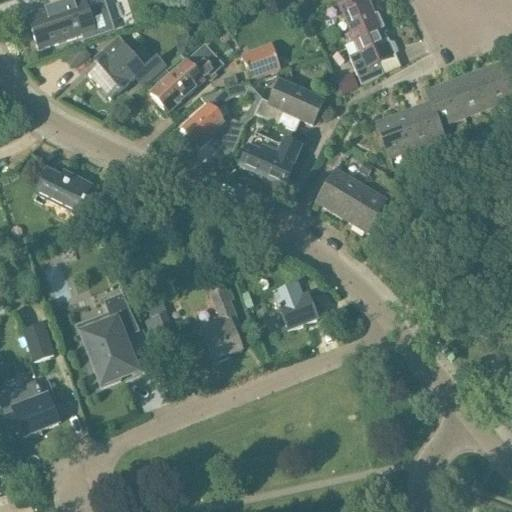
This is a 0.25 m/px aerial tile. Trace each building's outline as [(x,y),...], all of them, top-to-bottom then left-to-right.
[(72,4),(28,19),(39,53),(84,38),(85,42),(113,32),(101,0),(72,0),(71,0),(72,4)] [(287,0),(273,0),(280,14),(291,8),(287,0)] [(350,44),(381,31),(380,30),(384,29),(378,14),(374,15),(369,3),(343,14),(351,34),(346,36),(350,44)] [(378,66),(393,59),(392,57),(396,56),(390,42),(386,44),(381,31),(355,42),(360,53),(349,58),(361,86),(383,76),(378,66)] [(100,66),(86,78),(99,93),(97,94),(105,103),(106,102),(108,104),(126,89),(139,78),(148,89),(167,73),(157,62),(144,73),(119,43),(109,52),(96,62),(100,66)] [(180,70),(151,96),(168,116),(197,90),(224,66),(206,46),(180,70)] [(272,49),(242,59),(252,86),(281,76),(272,49)] [(84,51),(66,57),(77,70),(90,59),(84,51)] [(494,109),(511,102),(511,75),(507,63),(480,73),(494,109)] [(466,119),(494,109),(480,73),(453,83),(466,119)] [(353,92),(359,89),(353,75),(337,82),(342,96),(353,92)] [(258,111),(255,117),(285,130),(292,133),(293,130),(277,122),(281,113),(312,127),(323,102),(278,83),(268,105),(262,102),(261,103),(258,111)] [(453,83),(427,92),(431,104),(430,105),(439,129),(441,129),(466,119),(453,83)] [(208,107),(181,131),(200,151),(212,140),(231,161),(245,129),(240,127),(232,123),(227,106),(231,103),(247,99),(253,105),(258,111),(261,103),(248,89),(221,95),(203,100),(202,101),(208,107)] [(430,105),(403,115),(416,151),(443,141),(445,140),(441,129),(439,129),(430,105)] [(403,115),(376,125),(389,161),(416,151),(403,115)] [(501,136),(498,126),(482,132),(485,142),(501,136)] [(249,149),(239,171),(262,181),(277,146),(265,141),(268,134),(267,133),(260,130),(251,150),(249,149)] [(285,131),(280,143),(284,144),(282,148),(277,146),(262,181),(285,191),(292,174),(290,173),(302,145),(300,144),(300,143),(290,138),(292,134),(285,131)] [(465,147),(473,143),(470,134),(461,138),(465,147)] [(374,170),(364,163),(359,174),(368,179),(374,170)] [(439,167),(442,174),(453,170),(450,163),(439,167)] [(401,189),(409,187),(403,169),(394,172),(400,190),(401,189)] [(360,187),(335,171),(316,204),(341,219),(360,187)] [(78,217),(91,189),(76,182),(73,187),(48,175),(38,197),(78,217)] [(341,219),(366,234),(385,202),(360,187),(341,219)] [(233,251),(225,254),(230,265),(237,262),(233,251)] [(289,335),(317,324),(308,299),(303,286),(261,303),(268,321),(281,315),(289,335)] [(217,314),(218,313),(224,331),(203,339),(213,365),(216,363),(217,365),(228,361),(228,359),(242,353),(235,334),(240,332),(230,308),(232,308),(231,305),(235,304),(232,293),(228,295),(226,290),(210,297),(217,314)] [(94,368),(102,389),(122,382),(121,378),(137,372),(130,356),(136,354),(129,337),(140,333),(124,296),(106,303),(114,324),(85,335),(97,367),(94,368)] [(167,315),(152,321),(161,341),(175,335),(167,315)] [(467,328),(466,330),(472,333),(486,341),(491,333),(471,321),(467,328)] [(45,327),(23,334),(33,366),(56,359),(45,327)] [(49,384),(30,392),(22,396),(26,406),(2,416),(7,428),(8,428),(10,433),(19,432),(22,440),(57,426),(54,418),(62,416),(49,384)]
